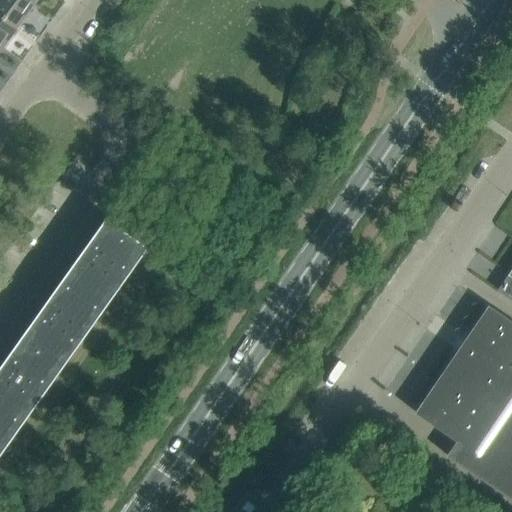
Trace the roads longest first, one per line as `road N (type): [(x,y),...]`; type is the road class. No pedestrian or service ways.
road 1 (secondary): [(144,511),(472,33)]
road 2 (unclassified): [(269,511),(511,158)]
road 3 (residential): [(0,318),(101,171),(110,144),(101,118),(35,64)]
